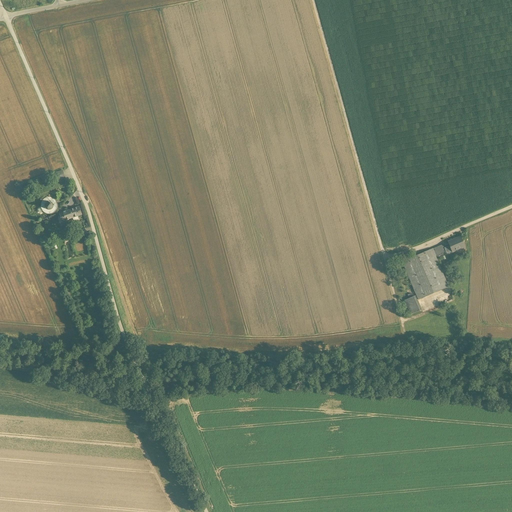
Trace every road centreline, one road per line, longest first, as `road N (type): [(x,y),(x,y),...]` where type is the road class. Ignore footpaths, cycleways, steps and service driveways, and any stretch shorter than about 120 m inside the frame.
road 1 (unclassified): [(6,15),(89,212),(129,349),(210,511)]
road 2 (track): [(387,261),(315,0)]
road 3 (track): [(511,341),(407,340),(387,261)]
road 4 (track): [(151,398),(0,366)]
road 5 (track): [(511,208),(387,261)]
